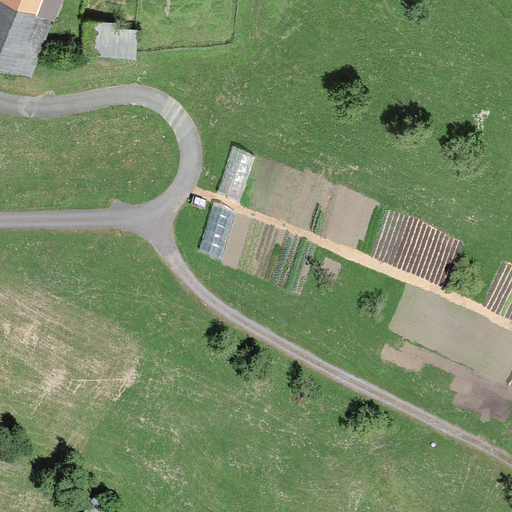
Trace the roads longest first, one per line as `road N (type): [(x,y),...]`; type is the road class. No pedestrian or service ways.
road 1 (track): [(151,214),(196,293),(388,407),(511,462)]
road 2 (residential): [(0,221),(151,214),(174,196),(189,163),(184,127),(152,99),(0,103)]
